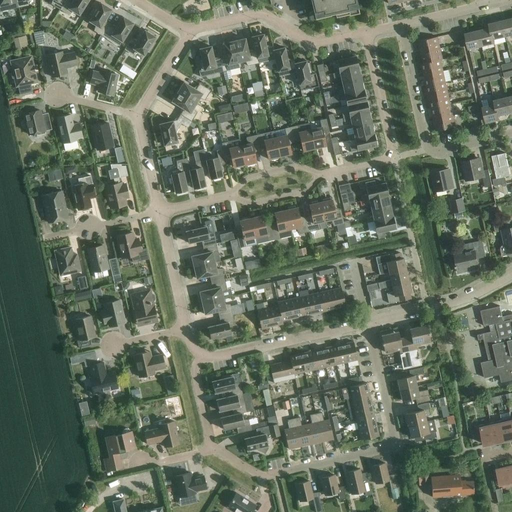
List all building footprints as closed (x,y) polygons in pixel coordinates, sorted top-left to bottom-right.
[(0,0),(0,11),(18,8),(16,0),(0,0)] [(52,0),(51,4),(60,10),(65,0),(52,0)] [(73,0),(73,2),(69,0),(65,0),(60,10),(69,15),(73,11),(79,15),(88,0),(73,0)] [(307,0),(308,1),(311,1),(315,19),(337,14),(337,13),(343,12),(344,16),(359,13),(355,0),(307,0)] [(110,25),(104,22),(112,10),(101,3),(98,7),(95,6),(89,15),(92,17),(89,21),(96,25),(94,31),(103,36),(110,25)] [(103,36),(119,46),(133,23),(123,17),(115,28),(110,25),(103,36)] [(511,19),(502,22),(505,36),(511,34),(511,19)] [(505,36),(502,22),(489,24),(490,28),(493,39),(505,36)] [(490,28),(478,31),(481,46),(494,43),(493,39),(490,28)] [(36,45),(44,43),(41,30),(33,32),(36,45)] [(66,31),(62,37),(69,41),(72,35),(66,31)] [(147,51),(150,53),(155,43),(153,42),(155,37),(153,36),(154,35),(148,31),(147,32),(145,31),(138,42),(132,39),(131,38),(124,50),(133,55),(138,51),(144,55),(147,51)] [(481,46),(478,31),(465,34),(469,49),(481,46)] [(32,32),(19,33),(19,46),(33,46),(32,32)] [(266,48),(263,34),(252,37),(255,51),(258,64),(275,60),(276,59),(274,50),(273,46),(272,46),(272,47),(266,48)] [(419,41),(421,53),(440,49),(438,37),(419,41)] [(247,66),(258,64),(255,51),(248,52),(245,39),(243,39),(243,38),(234,40),(239,62),(245,61),(247,66)] [(239,62),(234,40),(225,42),(225,43),(223,44),(226,57),(220,59),(220,58),(223,72),(240,68),(239,62)] [(223,72),(220,58),(220,59),(214,60),(211,47),(209,47),(208,46),(202,47),(202,49),(199,49),(202,59),(199,60),(201,71),(211,69),(213,74),(223,72)] [(294,60),(288,61),(285,48),(274,50),(276,59),(275,60),(279,77),(296,73),(297,73),(295,63),(294,60)] [(443,60),(440,49),(421,53),(424,64),(441,60),(443,60)] [(62,52),(47,55),(52,77),(67,74),(66,68),(77,65),(74,52),(63,55),(62,52)] [(337,61),(340,72),(358,68),(356,56),(337,61)] [(18,86),(20,95),(33,92),(31,83),(36,82),(34,73),(35,73),(34,66),(33,66),(31,57),(11,62),(13,70),(10,71),(12,78),(15,78),(17,86),(18,86)] [(297,63),(295,63),(297,73),(296,73),(300,90),(318,86),(315,73),(313,74),(310,62),(306,63),(306,61),(304,61),(303,60),(297,62),(297,63)] [(424,75),(443,71),(441,60),(424,64),(422,64),(424,75)] [(451,63),(446,65),(448,76),(454,75),(451,63)] [(317,65),(319,77),(326,75),(323,64),(317,65)] [(130,68),(126,75),(133,79),(137,73),(130,68)] [(358,68),(340,72),(333,74),(334,78),(341,77),(342,83),(361,79),(358,68)] [(113,95),(118,75),(103,71),(103,74),(93,71),(92,77),(90,83),(97,85),(97,83),(100,84),(98,92),(113,95)] [(427,87),(446,82),(443,71),(424,75),(427,87)] [(338,96),(364,90),(363,90),(361,79),(342,83),(344,90),(337,91),(338,96)] [(199,84),(196,89),(184,82),(183,84),(182,83),(177,91),(196,103),(199,98),(205,100),(210,91),(199,84)] [(429,98),(448,94),(446,82),(427,87),(429,98)] [(488,83),(481,84),(482,93),(489,93),(488,83)] [(225,85),(217,87),(219,95),(226,93),(225,85)] [(263,89),(253,91),(255,97),(264,95),(263,89)] [(364,90),(338,96),(339,100),(346,99),(347,105),(366,101),(364,90)] [(196,103),(177,91),(172,99),(173,100),(172,101),(183,109),(180,114),(192,121),(197,113),(193,108),(196,103)] [(431,109),(450,105),(448,94),(429,98),(431,109)] [(494,101),(495,105),(498,116),(510,113),(507,98),(494,101)] [(343,118),(369,112),(366,101),(347,105),(349,112),(342,114),(343,118)] [(434,120),(453,116),(450,105),(431,109),(434,120)] [(495,105),(483,108),(486,123),(499,120),(498,116),(495,105)] [(26,121),(24,122),(26,127),(27,128),(29,135),(37,133),(37,135),(45,133),(45,131),(52,129),(51,124),(44,126),(40,110),(24,114),(26,121)] [(369,112),(343,118),(344,122),(351,121),(353,128),(371,123),(368,113),(369,113),(369,112)] [(223,113),(216,114),(218,122),(224,121),(223,113)] [(161,137),(163,144),(164,144),(164,145),(178,142),(176,133),(181,124),(188,128),(192,121),(180,114),(176,120),(159,124),(162,137),(161,137)] [(57,118),(63,143),(65,150),(78,147),(76,138),(82,137),(79,123),(73,124),(71,115),(57,118)] [(453,116),(434,120),(436,131),(455,127),(453,116)] [(321,127),(310,130),(315,148),(326,146),(323,133),(329,132),(326,119),(320,120),(321,127)] [(97,150),(113,146),(108,123),(92,127),(97,150)] [(309,123),(291,127),(294,140),(300,139),(303,151),(315,148),(310,130),(309,123)] [(348,140),(355,139),(374,134),(373,134),(371,123),(353,128),(354,134),(347,136),(348,140)] [(294,140),(291,127),(281,129),(281,136),(275,138),(280,157),(291,154),(288,141),(294,140)] [(263,134),(256,135),(259,148),(265,147),(268,159),(271,159),(271,161),(278,159),(277,157),(280,157),(275,138),(264,141),(263,134)] [(374,134),(355,139),(357,145),(350,147),(351,152),(376,146),(374,134)] [(247,145),(241,146),(245,164),(247,164),(248,166),(255,164),(254,162),(256,162),(253,149),(259,148),(256,135),(246,137),(247,145)] [(245,164),(241,146),(239,139),(222,143),(223,149),(225,156),(231,155),(234,167),(245,164)] [(341,154),(338,143),(332,144),(334,155),(341,154)] [(118,162),(124,161),(121,147),(114,149),(118,162)] [(209,172),(211,179),(213,178),(214,180),(220,178),(220,176),(222,176),(219,163),(226,162),(225,156),(223,149),(216,151),(218,157),(207,160),(209,172)] [(511,176),(506,153),(492,156),(497,179),(493,180),(494,186),(506,184),(505,177),(511,176)] [(184,178),(191,176),(190,170),(188,163),(187,158),(176,161),(177,173),(171,174),(172,178),(170,178),(172,185),(174,185),(176,193),(178,192),(178,194),(185,193),(185,191),(187,190),(184,178)] [(196,169),(190,170),(191,176),(194,189),(196,188),(197,190),(204,188),(203,187),(206,186),(203,173),(209,172),(207,160),(206,159),(195,162),(196,169)] [(492,186),(489,170),(483,171),(480,159),(462,163),(466,180),(483,177),(485,188),(492,186)] [(127,164),(110,164),(111,170),(110,170),(112,179),(113,178),(115,184),(106,186),(107,194),(107,195),(108,201),(109,201),(111,209),(126,205),(124,197),(128,196),(128,197),(129,197),(126,184),(121,185),(121,183),(120,183),(119,178),(128,176),(126,166),(122,166),(121,164),(126,164),(127,164)] [(60,169),(47,172),(50,181),(62,178),(60,169)] [(450,170),(432,173),(436,191),(454,188),(450,170)] [(79,185),(73,186),(78,210),(91,207),(89,198),(96,197),(93,184),(91,176),(78,179),(79,185)] [(361,196),(362,201),(388,195),(385,183),(366,188),(368,195),(361,196)] [(68,218),(62,191),(42,196),(48,223),(68,218)] [(346,192),(340,194),(343,205),(349,204),(346,192)] [(388,195),(362,201),(363,205),(370,203),(372,210),(390,206),(387,195),(388,195)] [(321,202),(325,221),(331,220),(334,226),(344,224),(343,222),(341,211),(335,212),(332,200),(330,200),(329,198),(322,200),(323,202),(321,202)] [(454,213),(465,211),(462,199),(451,201),(454,213)] [(325,221),(321,202),(318,203),(318,201),(311,203),(312,205),(309,205),(312,218),(306,219),(309,232),(320,229),(319,222),(325,221)] [(286,210),(290,229),(296,228),(299,234),(309,232),(306,219),(300,220),(297,208),(295,208),(295,206),(288,208),(288,210),(286,210)] [(367,223),(374,221),(393,217),(392,217),(390,206),(372,210),(373,216),(366,218),(367,223)] [(277,225),(271,227),(274,240),(285,237),(284,230),(290,229),(286,210),(274,213),(277,225)] [(274,240),(271,227),(265,228),(262,216),(251,218),(255,237),(257,244),(274,240)] [(396,228),(393,217),(374,221),(377,233),(378,238),(385,237),(383,231),(396,228)] [(257,244),(255,237),(251,218),(240,221),(242,233),(236,235),(239,248),(257,244)] [(502,231),(505,244),(502,245),(501,248),(501,251),(502,257),(511,254),(511,228),(509,220),(493,224),(495,233),(502,231)] [(201,240),(203,247),(216,244),(214,233),(208,233),(206,227),(206,226),(206,225),(199,226),(199,227),(196,227),(196,229),(187,231),(186,231),(189,243),(201,240)] [(232,231),(220,234),(221,241),(234,238),(232,231)] [(132,233),(117,236),(119,244),(118,244),(120,251),(120,250),(122,258),(131,256),(133,262),(138,261),(147,259),(145,250),(141,251),(138,239),(138,240),(134,240),(132,233)] [(348,236),(350,244),(357,243),(355,234),(348,236)] [(486,255),(482,241),(461,245),(462,253),(455,255),(459,273),(479,269),(476,257),(486,255)] [(216,244),(203,247),(204,253),(192,256),(191,256),(192,260),(191,261),(191,259),(190,259),(192,268),(215,263),(213,256),(218,254),(216,244)] [(103,245),(87,249),(93,272),(109,268),(103,245)] [(321,245),(313,247),(315,254),(323,252),(321,245)] [(71,247),(55,251),(61,275),(80,271),(76,255),(75,255),(72,253),(71,247)] [(305,248),(297,250),(298,257),(306,255),(305,248)] [(389,272),(389,274),(406,270),(404,258),(402,259),(400,253),(390,255),(389,254),(376,257),(380,274),(389,272)] [(112,276),(120,274),(116,258),(109,260),(112,276)] [(147,270),(154,268),(151,261),(145,263),(147,270)] [(216,269),(215,263),(192,268),(194,276),(195,276),(194,275),(196,274),(197,279),(198,279),(197,278),(209,275),(211,282),(224,279),(222,269),(216,269)] [(392,285),(409,281),(406,270),(389,274),(390,280),(366,286),(368,292),(392,286),(392,285)] [(245,274),(239,276),(241,286),(248,284),(245,274)] [(85,276),(77,278),(80,290),(88,288),(85,276)] [(227,290),(224,279),(211,282),(213,289),(201,292),(200,291),(201,296),(199,296),(199,295),(198,295),(200,303),(223,298),(221,292),(227,290)] [(411,292),(409,281),(392,285),(392,286),(393,292),(386,293),(388,304),(411,299),(409,293),(411,292)] [(330,290),(335,309),(345,306),(341,288),(330,290)] [(100,289),(92,290),(94,298),(102,296),(100,289)] [(154,295),(152,294),(151,294),(150,290),(131,295),(134,308),(135,308),(135,310),(134,310),(138,326),(157,321),(154,306),(153,306),(153,305),(152,301),(154,301),(155,299),(154,295)] [(320,293),(324,311),(335,309),(330,290),(320,293)] [(89,291),(72,295),(74,302),(91,298),(89,291)] [(309,295),(314,314),(324,311),(320,293),(309,295)] [(299,297),(303,316),(314,314),(309,295),(299,297)] [(303,316),(299,297),(288,300),(292,318),(303,316)] [(218,311),(219,318),(232,315),(230,304),(224,304),(223,298),(200,303),(202,312),(203,312),(203,310),(204,310),(205,314),(206,314),(218,311)] [(108,322),(109,326),(125,323),(120,300),(104,304),(106,311),(102,311),(104,323),(108,322)] [(292,318),(288,300),(277,302),(278,305),(282,321),(292,318)] [(278,305),(268,308),(272,326),(283,324),(282,321),(278,305)] [(511,314),(502,317),(501,310),(500,306),(481,311),(484,326),(489,325),(491,332),(478,335),(479,340),(484,339),(486,348),(488,347),(491,360),(481,362),(485,378),(500,375),(502,382),(511,380),(511,314)] [(257,310),(261,329),(272,326),(268,308),(257,310)] [(232,315),(219,318),(221,324),(209,327),(208,327),(211,339),(212,339),(211,339),(221,336),(221,338),(224,337),(224,338),(231,336),(231,335),(231,334),(230,327),(235,325),(232,315)] [(90,316),(75,319),(80,340),(77,341),(79,348),(91,345),(90,339),(95,337),(90,316)] [(411,336),(405,338),(412,367),(421,365),(420,358),(417,349),(416,346),(430,343),(426,325),(410,329),(411,336)] [(403,369),(412,367),(405,338),(400,339),(398,332),(381,336),(385,353),(399,350),(400,352),(399,352),(402,362),(401,363),(403,369)] [(343,344),(347,362),(357,360),(353,342),(343,344)] [(347,362),(343,344),(332,347),(336,365),(347,362)] [(336,365),(332,347),(322,349),(326,367),(336,365)] [(311,351),(315,369),(326,367),(322,349),(311,351)] [(301,354),(305,372),(315,369),(311,351),(301,354)] [(154,371),(165,368),(162,355),(151,357),(150,352),(134,355),(139,377),(155,373),(154,371)] [(294,374),(305,372),(301,354),(290,356),(291,360),(294,374)] [(291,360),(270,365),(274,383),(295,378),(294,374),(291,360)] [(105,391),(118,388),(114,373),(106,374),(103,362),(90,365),(93,378),(90,378),(93,394),(97,393),(98,394),(100,395),(104,394),(105,392),(105,391)] [(397,379),(400,390),(417,386),(415,381),(419,380),(418,375),(424,374),(422,367),(409,370),(410,376),(397,379)] [(175,374),(164,376),(168,394),(180,392),(175,374)] [(228,390),(229,397),(242,394),(240,383),(234,383),(233,377),(232,377),(232,376),(232,375),(225,376),(225,377),(222,377),(222,379),(213,381),(212,381),(215,393),(216,393),(228,390)] [(351,398),(369,394),(367,383),(349,387),(351,398)] [(272,403),(279,401),(276,385),(269,386),(272,403)] [(418,392),(417,386),(400,390),(402,401),(415,398),(416,404),(430,401),(428,390),(418,392)] [(138,388),(131,390),(133,400),(141,398),(138,388)] [(232,408),(233,415),(241,413),(247,412),(244,401),(243,394),(242,394),(229,397),(216,400),(219,411),(220,411),(232,408)] [(369,394),(351,398),(354,408),(372,404),(369,394)] [(86,401),(79,403),(82,415),(89,413),(86,401)] [(338,406),(339,411),(351,408),(350,403),(338,406)] [(405,414),(408,425),(426,421),(425,417),(431,415),(429,409),(430,409),(429,403),(417,405),(418,411),(405,414)] [(356,419),(374,415),(372,404),(354,408),(349,409),(351,420),(356,419)] [(333,439),(329,420),(324,421),(322,412),(316,414),(322,442),(333,439)] [(243,420),(241,413),(233,415),(221,418),(223,430),(224,429),(236,426),(238,433),(251,430),(248,420),(243,420)] [(311,424),(306,425),(311,444),(322,442),(316,414),(310,415),(311,424)] [(374,415),(356,419),(358,429),(376,425),(374,415)] [(275,416),(267,418),(269,426),(277,424),(275,416)] [(311,444),(306,425),(301,426),(300,417),(293,419),(300,447),(311,444)] [(511,421),(511,418),(501,421),(505,440),(511,438),(511,421)] [(300,447),(293,419),(287,420),(289,429),(284,430),(288,449),(300,447)] [(434,420),(426,421),(408,425),(410,437),(423,434),(425,440),(436,437),(435,431),(436,431),(434,420)] [(160,428),(145,431),(148,445),(163,441),(164,447),(180,443),(175,421),(159,425),(160,428)] [(501,421),(491,423),(495,443),(505,440),(501,421)] [(485,445),(495,443),(491,423),(474,427),(477,440),(478,440),(483,439),(485,445)] [(256,429),(257,436),(246,438),(245,438),(247,451),(248,450),(257,448),(258,449),(259,450),(265,454),(265,453),(268,449),(267,446),(268,445),(266,439),(271,437),(271,438),(280,436),(277,424),(269,426),(256,429)] [(379,436),(376,425),(358,429),(361,440),(379,436)] [(115,435),(105,437),(110,458),(104,459),(106,471),(122,468),(120,459),(123,458),(127,453),(126,450),(135,448),(131,431),(130,431),(129,430),(128,428),(126,428),(124,429),(123,431),(123,433),(122,433),(122,434),(115,436),(115,435)] [(352,431),(336,435),(337,442),(341,441),(341,438),(353,435),(352,431)] [(385,463),(371,466),(375,484),(389,480),(391,489),(397,488),(394,474),(388,476),(385,463)] [(511,466),(497,470),(501,485),(511,481),(511,466)] [(365,496),(372,494),(368,480),(363,481),(360,469),(346,472),(351,494),(364,491),(365,496)] [(421,470),(414,471),(416,486),(422,485),(422,483),(428,482),(427,472),(421,473),(421,470)] [(206,489),(203,476),(192,479),(190,473),(174,476),(179,497),(195,493),(195,491),(206,489)] [(340,500),(346,499),(343,486),(337,488),(334,475),(321,478),(325,495),(338,492),(340,500)] [(451,495),(474,494),(473,481),(466,481),(466,480),(460,481),(460,475),(431,477),(432,497),(442,496),(442,497),(451,496),(451,495)] [(319,511),(323,511),(321,505),(318,492),(312,494),(309,481),(296,484),(300,501),(313,498),(315,511),(319,511)] [(505,502),(502,488),(496,490),(499,503),(505,502)] [(255,511),(253,510),(256,505),(236,493),(227,507),(235,511),(255,511)] [(115,511),(161,511),(161,509),(162,509),(161,507),(159,508),(148,511),(148,510),(142,511),(141,511),(126,511),(123,500),(113,502),(115,511)]
